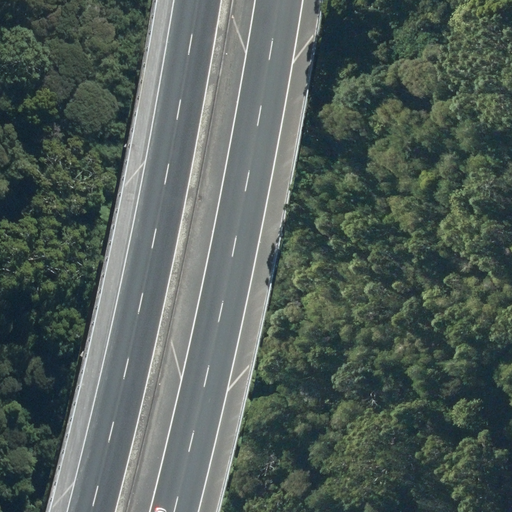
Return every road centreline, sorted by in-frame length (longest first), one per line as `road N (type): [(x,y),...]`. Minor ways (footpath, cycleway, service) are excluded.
road 1 (motorway): [(84,511),(138,296),(189,0)]
road 2 (motorway): [(267,0),(207,333),(164,511)]
